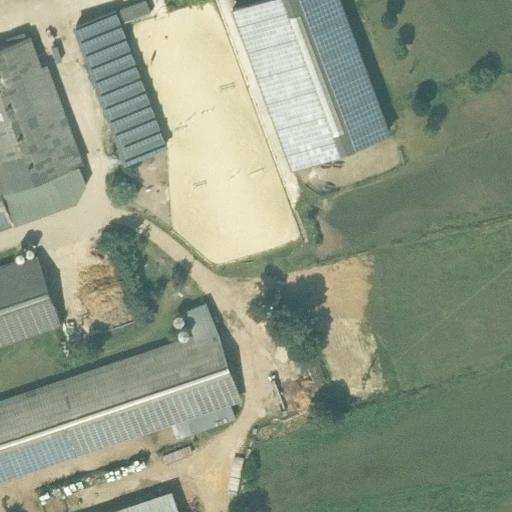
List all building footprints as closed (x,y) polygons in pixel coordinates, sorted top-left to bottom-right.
[(138,0),(120,7),(125,20),(151,10),(147,0),(138,0)] [(341,0),(250,0),(233,7),(250,50),(263,45),(307,161),(390,130),(341,0)] [(166,145),(115,9),(77,23),(128,159),(166,145)] [(11,42),(23,74),(42,67),(30,34),(11,42)] [(0,147),(15,187),(59,171),(23,74),(11,42),(0,45),(0,147)] [(293,166),(307,161),(263,45),(250,50),(293,166)] [(78,164),(42,67),(23,74),(59,171),(66,168),(78,164)] [(0,186),(2,191),(15,187),(0,147),(0,186)] [(85,182),(78,164),(66,168),(59,171),(15,187),(2,191),(7,207),(7,208),(12,222),(76,198),(85,182)] [(0,226),(12,222),(7,208),(7,207),(2,191),(0,186),(0,226)] [(0,341),(61,320),(39,257),(0,270),(0,341)] [(218,331),(0,405),(0,476),(240,394),(218,331)] [(179,511),(172,489),(103,511),(179,511)]
